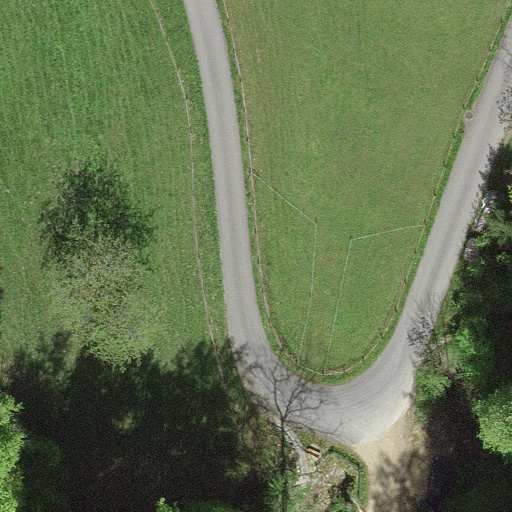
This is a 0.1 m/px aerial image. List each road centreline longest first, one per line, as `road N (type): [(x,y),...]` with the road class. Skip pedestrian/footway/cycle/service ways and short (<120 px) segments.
road 1 (residential): [(511,68),(398,364),(358,406),(331,415),(300,411),(278,400),(249,352),(213,80),(187,0)]
road 2 (track): [(393,511),(400,469),(387,412),(372,392)]
